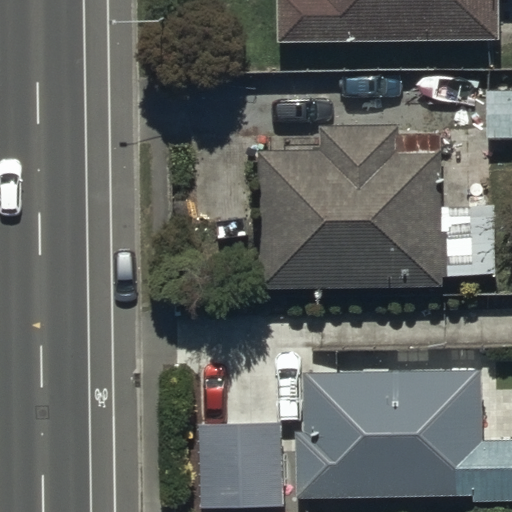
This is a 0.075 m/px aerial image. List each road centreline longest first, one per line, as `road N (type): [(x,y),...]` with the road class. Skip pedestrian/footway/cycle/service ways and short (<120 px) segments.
road 1 (secondary): [(39,301),(35,0)]
road 2 (secondary): [(41,511),(39,301)]
